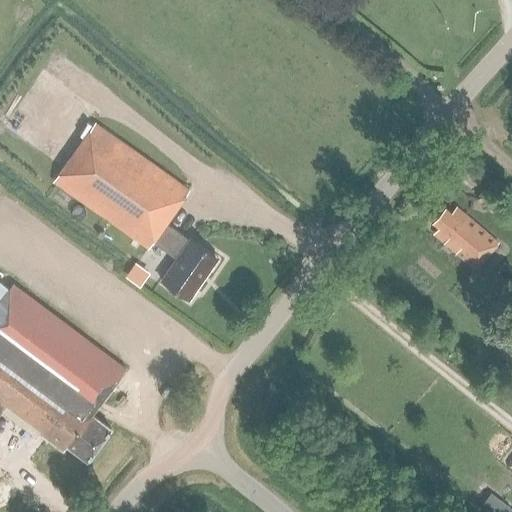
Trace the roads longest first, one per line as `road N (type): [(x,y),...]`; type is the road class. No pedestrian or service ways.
road 1 (unclassified): [(194,443),(227,381),(511,42)]
road 2 (unknown): [(313,0),(446,113)]
